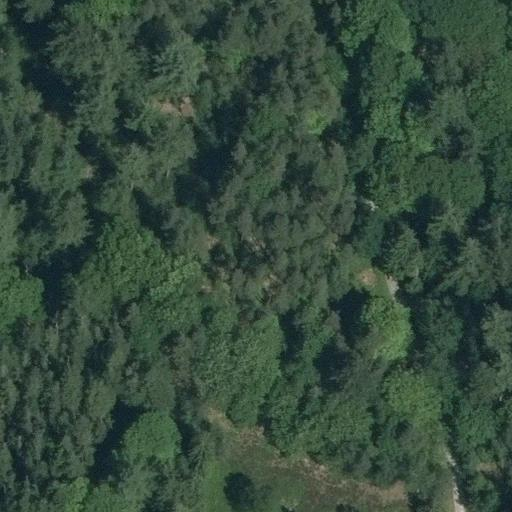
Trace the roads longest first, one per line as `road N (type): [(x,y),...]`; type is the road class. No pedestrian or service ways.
road 1 (track): [(426,9),(428,23),(361,143),(363,215),(452,511)]
road 2 (track): [(297,0),(263,6),(226,28),(206,74),(177,110),(118,107),(19,61),(0,41)]
